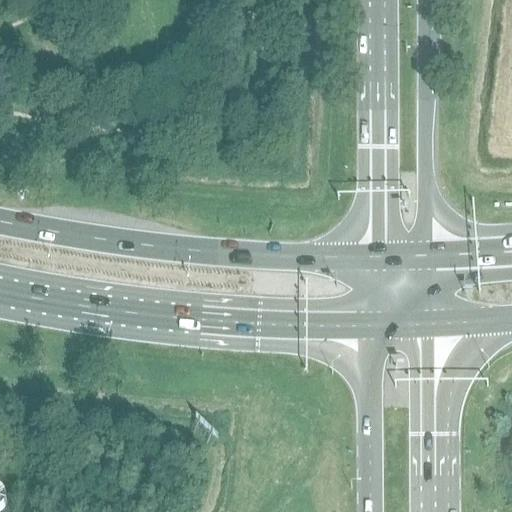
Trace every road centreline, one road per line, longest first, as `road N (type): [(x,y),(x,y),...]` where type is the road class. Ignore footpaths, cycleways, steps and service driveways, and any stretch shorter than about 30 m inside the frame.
road 1 (primary): [(377,256),(216,252),(0,220)]
road 2 (primary): [(0,291),(136,313),(368,325)]
road 3 (tertiary): [(376,0),(377,256)]
road 4 (tertiary): [(425,255),(423,0)]
road 5 (tertiary): [(428,511),(427,324)]
road 6 (tertiary): [(368,325),(370,511)]
